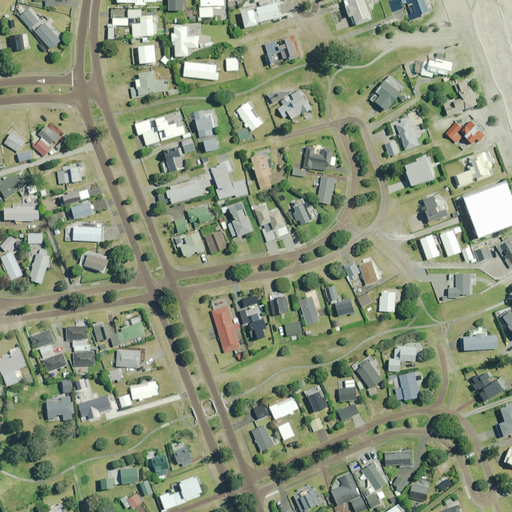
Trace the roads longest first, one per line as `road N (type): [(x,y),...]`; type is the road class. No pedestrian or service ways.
road 1 (residential): [(342,221),(356,171),(340,125),(359,119),(385,189),(377,223),(361,236)]
road 2 (residential): [(434,411),(465,423),(493,494),(482,502),(457,455),(432,434)]
road 3 (tertiary): [(230,490),(154,298)]
road 4 (residential): [(249,479),(387,419),(434,411)]
road 5 (tertiary): [(180,294),(249,479)]
road 6 (tertiary): [(147,282),(80,97)]
road 7 (tertiary): [(101,94),(172,277)]
road 8 (residential): [(432,434),(388,434),(255,493)]
road 9 (residential): [(154,298),(2,320)]
road 10 (residential): [(2,300),(147,282)]
road 11 (residential): [(172,277),(298,252)]
road 12 (residential): [(302,266),(180,294)]
